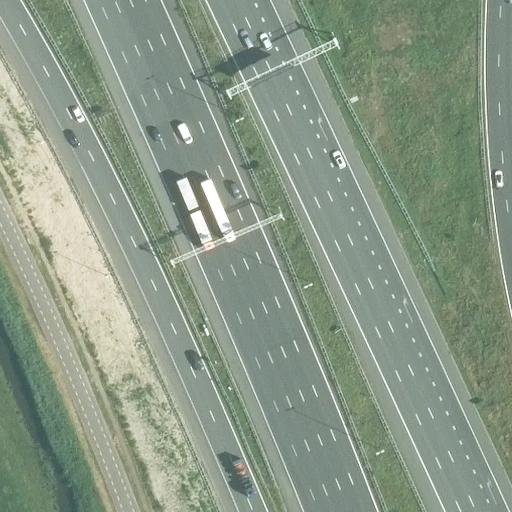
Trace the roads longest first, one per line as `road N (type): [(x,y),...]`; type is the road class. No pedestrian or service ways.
road 1 (motorway): [(467,511),(228,0)]
road 2 (motorway): [(0,12),(115,213),(250,511)]
road 3 (motorway): [(119,0),(334,511)]
road 4 (unknown): [(149,511),(0,163)]
road 5 (unclassified): [(124,511),(0,209)]
road 6 (motorway): [(511,186),(511,29)]
